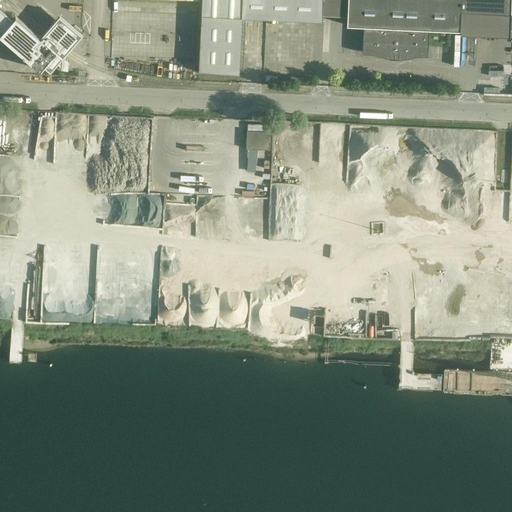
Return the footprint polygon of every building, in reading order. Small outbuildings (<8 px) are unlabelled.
[(322,15),(322,0),(200,0),(197,72),(208,72),(235,74),(238,74),(239,74),(242,17),(321,21),(322,15)] [(347,0),(346,16),(346,25),(363,26),(362,53),(366,53),(368,53),(372,54),(376,55),(380,56),(384,57),(389,58),(393,59),(395,59),(399,59),(404,58),(408,58),(412,57),(415,56),(419,56),(423,56),(427,56),(428,29),(459,30),(460,11),(471,12),(471,2),(461,1),(460,0),(347,0)] [(17,49),(33,31),(15,15),(12,19),(0,8),(0,35),(17,50),(17,49)] [(17,49),(23,54),(22,55),(39,69),(42,65),(49,71),(55,64),(61,69),(66,69),(66,68),(63,68),(64,62),(60,58),(81,33),(59,13),(39,36),(33,31),(17,49)] [(247,131),(246,149),(270,150),(271,132),(247,131)]
